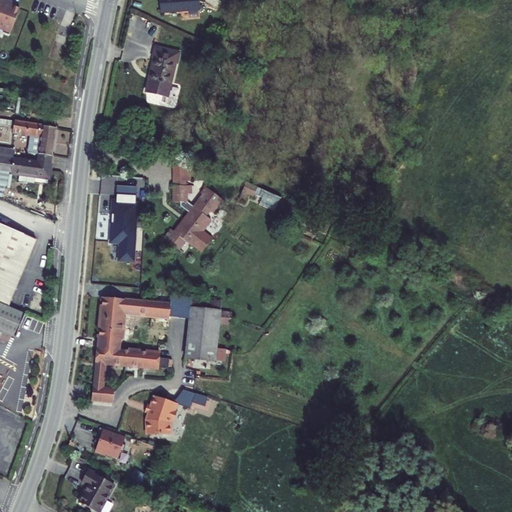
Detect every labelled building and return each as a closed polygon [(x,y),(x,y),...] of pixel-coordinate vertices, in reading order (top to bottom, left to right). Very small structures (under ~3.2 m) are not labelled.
[(0,29),(8,33),(17,9),(9,6),(11,3),(4,0),(0,9),(0,29)] [(200,10),(199,0),(160,0),(161,13),(200,10)] [(182,51),(155,45),(151,58),(154,59),(157,49),(178,54),(175,64),(179,65),(182,51)] [(153,73),(148,92),(167,97),(175,64),(178,54),(157,49),(154,59),(151,73),(153,73)] [(151,73),(149,72),(144,91),(148,92),(153,73),(151,73)] [(37,135),(39,125),(14,121),(13,131),(33,135),(37,135)] [(39,147),(43,126),(39,125),(37,135),(33,135),(31,145),(39,147)] [(36,162),(49,164),(55,129),(43,126),(39,147),(36,162)] [(3,157),(0,156),(0,170),(10,172),(12,158),(3,157)] [(12,158),(10,172),(19,173),(21,163),(22,160),(12,158)] [(18,181),(32,183),(33,176),(47,178),(49,164),(36,162),(25,160),(24,164),(21,163),(19,173),(18,181)] [(173,232),(170,230),(164,239),(178,250),(184,242),(191,246),(192,246),(202,254),(213,240),(202,232),(211,220),(207,217),(211,212),(214,214),(219,208),(221,209),(226,202),(206,187),(200,194),(201,195),(197,202),(200,205),(196,209),(193,207),(187,202),(187,194),(191,194),(192,187),(185,187),(185,181),(191,181),(191,167),(174,167),(174,187),(172,187),(172,203),(179,202),(179,206),(188,213),(184,219),(187,220),(184,224),(181,222),(180,221),(177,222),(176,225),(178,227),(180,229),(176,234),(173,232)] [(252,199),(255,192),(254,191),(243,186),(237,200),(243,203),(246,198),(251,201),(252,199)] [(260,202),(263,195),(255,192),(252,199),(260,202)] [(140,197),(114,194),(109,243),(120,244),(118,262),(135,264),(140,197)] [(273,215),(278,202),(263,195),(260,202),(258,208),(273,215)] [(0,225),(0,302),(8,305),(36,240),(0,225)] [(171,297),(170,304),(169,317),(189,319),(190,308),(191,298),(171,297)] [(102,298),(96,363),(172,370),(172,365),(169,364),(169,360),(159,359),(160,354),(146,353),(143,352),(129,351),(120,350),(124,313),(169,317),(170,304),(102,298)] [(220,311),(221,301),(191,298),(190,308),(220,311)] [(24,315),(0,304),(0,331),(15,338),(24,315)] [(189,319),(185,358),(215,361),(217,349),(220,311),(190,308),(189,319)] [(217,349),(215,361),(225,362),(226,349),(217,349)] [(104,364),(96,363),(94,383),(102,383),(104,364)] [(102,389),(102,383),(94,383),(93,401),(113,402),(114,390),(102,389)] [(175,406),(155,399),(152,407),(147,406),(144,414),(149,416),(147,421),(146,436),(168,437),(168,426),(169,423),(173,424),(176,414),(173,412),(175,406)] [(125,439),(99,430),(97,437),(100,438),(95,451),(106,455),(105,458),(116,463),(120,453),(122,454),(125,447),(122,446),(125,439)] [(78,503),(93,511),(99,511),(114,485),(88,470),(81,483),(87,486),(78,503)]
